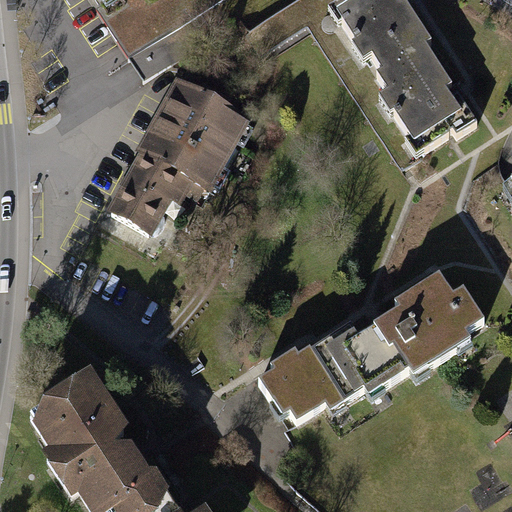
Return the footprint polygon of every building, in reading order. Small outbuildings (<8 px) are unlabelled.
[(92,0),(104,18),(131,0),(92,0)] [(221,0),(131,0),(104,18),(130,59),(221,0)] [(419,50),(390,0),(346,0),(332,8),(372,78),(419,50)] [(459,120),(419,50),(372,78),(411,147),(459,120)] [(179,91),(159,128),(229,165),(249,129),(179,91)] [(159,128),(141,161),(193,189),(211,199),(229,165),(159,128)] [(141,161),(109,220),(161,248),(193,189),(141,161)] [(440,280),(353,334),(390,394),(477,340),(440,280)] [(353,334),(266,388),(303,448),(390,394),(353,334)] [(128,511),(159,492),(89,384),(27,425),(83,511),(128,511)] [(172,511),(159,492),(128,511),(172,511)]
